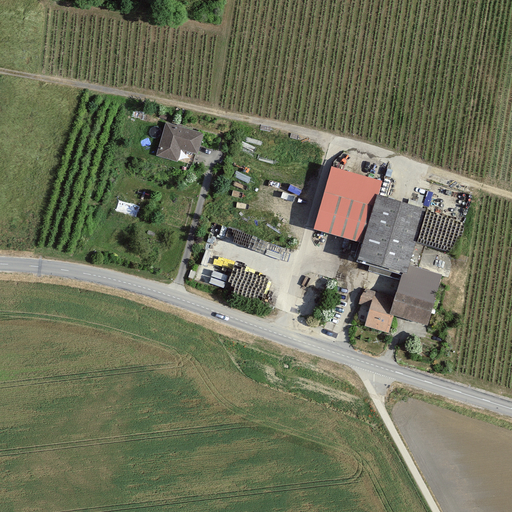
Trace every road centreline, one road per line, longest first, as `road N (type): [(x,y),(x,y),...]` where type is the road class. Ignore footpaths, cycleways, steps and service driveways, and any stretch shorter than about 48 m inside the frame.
road 1 (secondary): [(0,264),(88,274),(175,298),(511,409)]
road 2 (track): [(0,70),(330,139),(511,195)]
road 3 (track): [(437,511),(355,359)]
